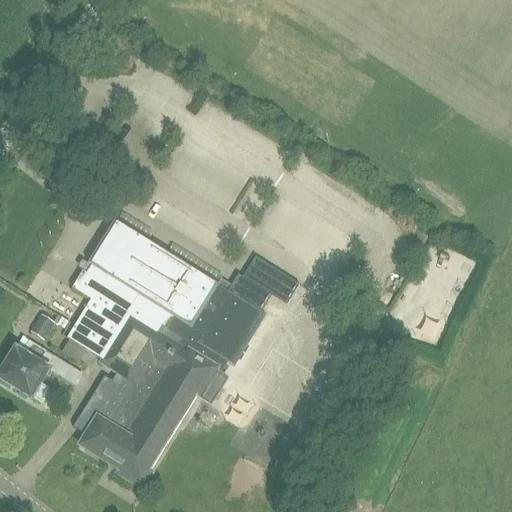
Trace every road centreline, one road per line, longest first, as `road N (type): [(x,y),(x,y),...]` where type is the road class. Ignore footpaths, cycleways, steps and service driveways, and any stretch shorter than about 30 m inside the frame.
road 1 (unknown): [(144,107),(341,214),(356,255),(347,277),(327,292),(190,225),(135,177),(127,142)]
road 2 (unclassified): [(0,137),(96,0)]
